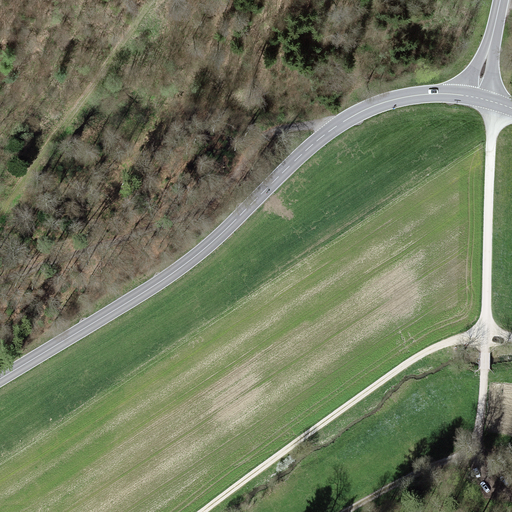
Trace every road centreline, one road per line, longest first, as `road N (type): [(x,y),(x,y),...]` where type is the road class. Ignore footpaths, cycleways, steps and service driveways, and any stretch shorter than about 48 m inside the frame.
road 1 (secondary): [(0,381),(182,268),(338,124),(398,101),(476,95)]
road 2 (track): [(345,511),(476,444),(495,100)]
road 3 (track): [(0,278),(183,217),(214,195),(268,131),(338,124)]
road 4 (track): [(511,338),(454,338),(401,365),(204,511)]
road 5 (track): [(0,215),(157,0)]
